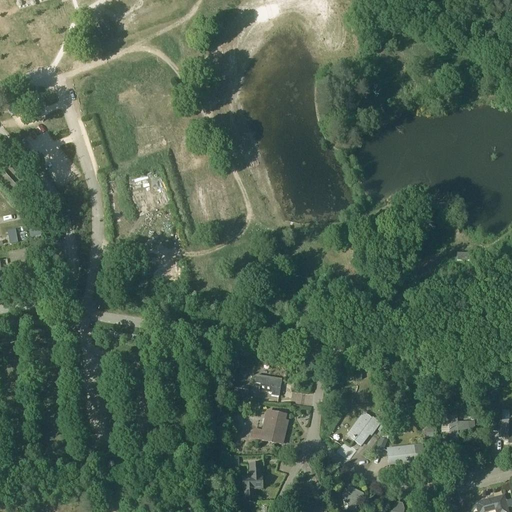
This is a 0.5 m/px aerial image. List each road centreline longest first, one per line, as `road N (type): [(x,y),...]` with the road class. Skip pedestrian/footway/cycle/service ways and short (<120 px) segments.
road 1 (unclassified): [(88,315),(97,209),(87,161),(53,80)]
road 2 (unclassified): [(323,350),(88,315)]
road 3 (residential): [(0,138),(46,192),(71,266),(71,313)]
road 4 (unclassified): [(511,378),(323,350)]
road 5 (unclassified): [(435,487),(404,492),(311,441)]
